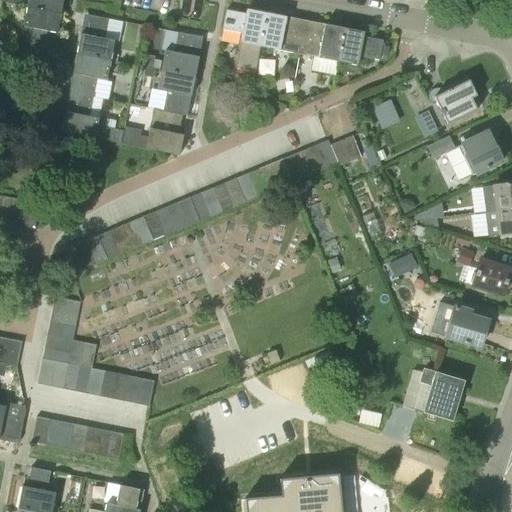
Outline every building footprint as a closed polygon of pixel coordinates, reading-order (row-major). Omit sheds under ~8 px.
[(27,7),(61,13),(63,0),(1,0),(1,1),(27,7)] [(57,33),(61,13),(27,7),(23,27),(33,29),(29,48),(48,52),(52,32),(57,33)] [(255,71),(260,47),(267,13),(247,9),(246,14),(226,10),(222,30),(242,34),(235,67),(255,71)] [(299,55),(304,26),(285,22),(286,17),(267,13),(260,47),(299,55)] [(77,54),(110,61),(114,41),(104,39),(108,19),(89,15),(85,35),(80,34),(77,54)] [(338,62),(344,29),(325,25),(324,29),(304,26),(299,55),(338,62)] [(344,29),(338,62),(357,66),(359,57),(379,60),(383,41),(363,37),(364,32),(344,29)] [(161,71),(195,77),(199,57),(194,56),(198,37),(178,33),(175,53),(165,51),(161,71)] [(382,46),(380,55),(387,57),(389,47),(382,46)] [(106,80),(110,61),(77,54),(73,74),(77,75),(73,94),(93,98),(97,79),(106,80)] [(154,57),(144,54),(141,66),(152,68),(154,60),(154,57)] [(154,69),(144,67),(143,75),(153,77),(154,69)] [(191,97),(195,77),(161,71),(157,90),(167,92),(163,110),(153,108),(153,109),(182,115),(186,96),(191,97)] [(468,81),(465,76),(439,89),(441,94),(434,97),(447,125),(477,110),(471,99),(477,96),(469,80),(468,81)] [(89,117),(93,98),(73,94),(70,113),(65,112),(61,133),(95,139),(119,143),(122,130),(97,125),(98,119),(89,117)] [(394,99),(377,106),(386,128),(404,120),(394,99)] [(179,134),(182,115),(153,109),(147,138),(139,136),(141,130),(123,126),(122,130),(119,143),(146,149),(179,156),(183,135),(179,134)] [(501,162),(487,133),(462,144),(462,145),(453,149),(447,137),(427,147),(433,159),(446,153),(450,161),(455,159),(465,179),(472,175),(501,162)] [(327,146),(334,163),(336,167),(359,158),(351,136),(327,146)] [(334,163),(327,146),(325,141),(315,145),(324,168),(334,163)] [(312,172),(324,168),(315,145),(303,150),(312,172)] [(383,148),(377,151),(380,158),(386,156),(383,148)] [(301,177),(312,172),(303,150),(292,155),(301,177)] [(290,182),(301,177),(292,155),(281,160),(290,182)] [(278,187),(290,182),(281,160),(269,164),(278,187)] [(267,191),(278,187),(269,164),(258,169),(267,191)] [(255,196),(267,191),(258,169),(246,174),(255,196)] [(244,201),(255,196),(246,174),(234,179),(244,201)] [(232,206),(244,201),(234,179),(223,184),(232,206)] [(496,211),(511,208),(511,183),(481,187),(484,212),(496,211)] [(220,211),(232,206),(223,184),(211,188),(220,211)] [(209,215),(220,211),(211,188),(200,193),(209,215)] [(197,220),(209,215),(200,193),(188,198),(197,220)] [(186,225),(197,220),(188,198),(177,203),(186,225)] [(416,208),(412,201),(403,198),(396,201),(403,215),(416,208)] [(0,223),(9,225),(14,201),(1,199),(0,206),(0,223)] [(21,227),(26,204),(14,201),(9,225),(21,227)] [(175,229),(186,225),(177,203),(165,207),(175,229)] [(26,204),(21,227),(34,230),(39,206),(26,204)] [(163,234),(175,229),(165,207),(154,212),(163,234)] [(511,208),(496,211),(484,212),(487,237),(511,233),(511,208)] [(417,215),(414,217),(415,220),(418,220),(431,218),(430,209),(417,215)] [(151,239),(163,234),(154,212),(142,217),(151,239)] [(140,244),(151,239),(142,217),(131,222),(140,244)] [(431,218),(418,220),(419,225),(440,229),(438,217),(431,218)] [(128,249),(140,244),(131,222),(119,227),(128,249)] [(117,253),(128,249),(119,227),(108,231),(117,253)] [(105,258),(117,253),(108,231),(96,236),(105,258)] [(94,263),(105,258),(96,236),(85,241),(94,263)] [(82,268),(94,263),(85,241),(73,246),(82,268)] [(82,268),(73,246),(62,250),(71,272),(82,268)] [(468,266),(472,252),(460,248),(456,262),(468,266)] [(415,268),(409,254),(400,258),(406,272),(415,268)] [(337,258),(328,261),(332,273),(341,269),(337,258)] [(503,296),(511,269),(480,260),(472,286),(503,296)] [(51,310),(75,315),(77,302),(54,297),(51,310)] [(480,347),(488,321),(470,316),(471,312),(455,307),(451,306),(442,336),(446,337),(480,347)] [(72,327),(75,315),(51,310),(49,322),(72,327)] [(70,340),(72,327),(49,322),(47,335),(70,340)] [(72,340),(70,340),(47,335),(44,346),(46,348),(69,353),(70,353),(72,340)] [(0,363),(4,365),(9,339),(0,337),(0,363)] [(9,339),(4,365),(16,367),(22,341),(9,339)] [(75,392),(84,343),(72,340),(70,353),(69,353),(67,365),(63,389),(75,392)] [(87,394),(92,369),(91,368),(95,345),(84,343),(75,392),(87,394)] [(42,360),(55,362),(67,365),(69,353),(46,348),(44,348),(42,360)] [(313,359),(321,377),(335,371),(328,353),(313,359)] [(37,384),(50,387),(55,362),(42,360),(37,384)] [(55,362),(50,387),(63,389),(67,365),(55,362)] [(99,397),(104,371),(92,369),(87,394),(99,397)] [(464,381),(423,369),(422,372),(412,369),(400,405),(452,421),(464,381)] [(111,399),(116,373),(104,371),(99,397),(111,399)] [(123,401),(129,376),(116,373),(111,399),(123,401)] [(136,404),(141,378),(129,376),(123,401),(136,404)] [(141,378),(136,404),(148,406),(153,381),(141,378)] [(356,400),(344,397),(340,412),(353,415),(356,400)] [(0,405),(0,435),(19,439),(23,420),(4,416),(6,406),(0,405)] [(48,445),(53,420),(36,416),(31,442),(48,445)] [(60,447),(65,422),(53,420),(48,445),(60,447)] [(72,450),(77,425),(65,422),(60,447),(72,450)] [(84,452),(89,427),(77,425),(72,450),(84,452)] [(97,455),(102,429),(89,427),(84,452),(97,455)] [(109,457),(114,432),(102,429),(97,455),(109,457)] [(114,432),(109,457),(118,459),(123,434),(114,432)] [(18,508),(38,511),(51,511),(56,493),(46,491),(50,471),(31,468),(27,487),(22,486),(18,508)] [(283,495),(246,499),(247,511),(342,511),(339,472),(312,474),(306,475),(281,477),(283,495)] [(139,511),(140,510),(135,509),(139,490),(107,483),(103,502),(106,503),(104,511),(139,511)]
